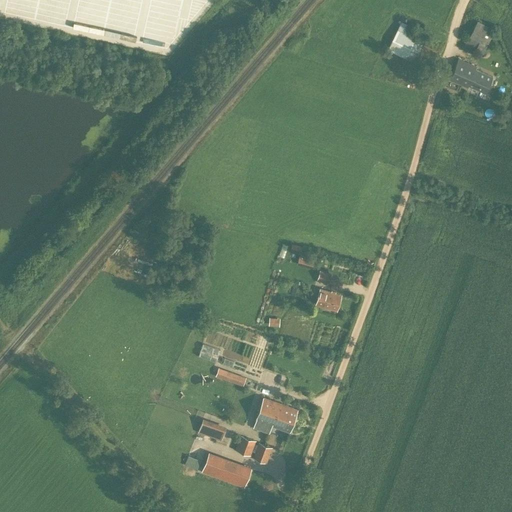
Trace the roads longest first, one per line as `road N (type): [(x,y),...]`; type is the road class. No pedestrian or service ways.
road 1 (track): [(287,511),(464,0)]
road 2 (track): [(172,511),(45,374)]
